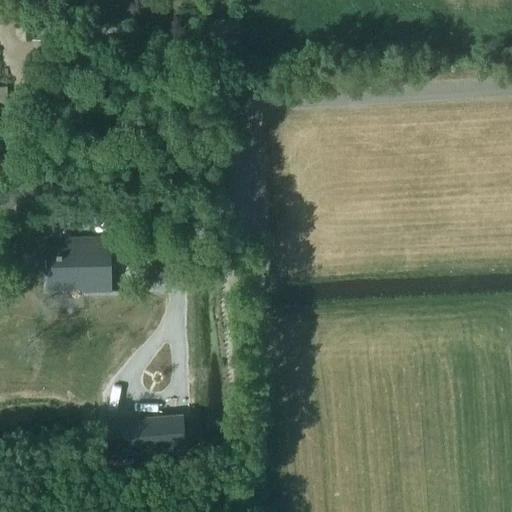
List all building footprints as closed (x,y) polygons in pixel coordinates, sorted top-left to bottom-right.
[(239,45),(238,19),(202,21),(204,48),(239,45)] [(49,122),(73,127),(85,87),(82,52),(59,54),(62,86),(58,98),(56,97),(49,122)] [(112,292),(111,239),(69,240),(68,197),(40,197),(41,240),(48,240),(49,289),(83,288),(83,292),(112,292)] [(170,254),(170,238),(158,238),(158,254),(170,254)] [(106,454),(186,447),(183,415),(103,422),(106,454)]
